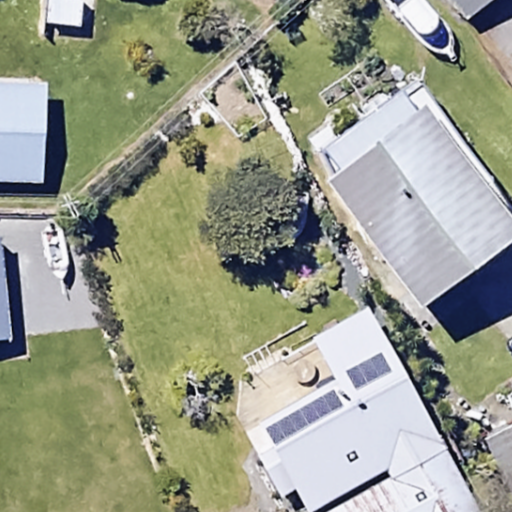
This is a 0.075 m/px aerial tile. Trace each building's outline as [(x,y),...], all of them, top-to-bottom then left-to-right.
[(79,0),(34,0),(37,28),(104,29),(104,4),(79,4),(79,0)] [(473,0),(455,0),(464,9),(473,0)] [(29,58),(0,58),(0,159),(33,159),(29,58)] [(511,224),(511,221),(398,78),(298,157),(414,302),(511,224)] [(376,338),(287,389),(337,474),(425,423),(376,338)] [(423,511),(394,457),(309,503),(314,511),(423,511)]
